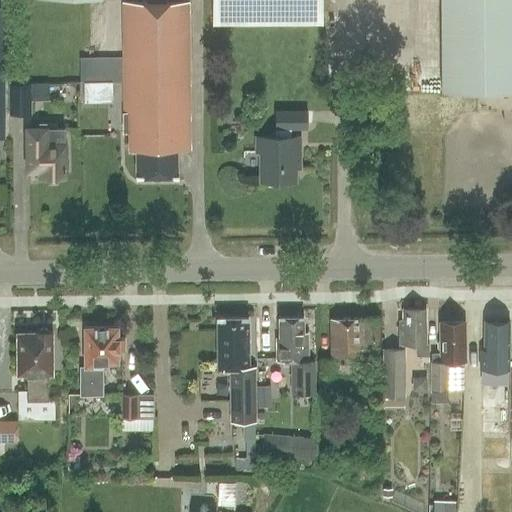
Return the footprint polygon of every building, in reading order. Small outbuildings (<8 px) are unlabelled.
[(324,25),(323,0),(214,0),(214,25),(324,25)] [(511,0),(441,0),(442,92),(511,91),(511,0)] [(124,126),(129,126),(130,151),(137,151),(138,176),(177,176),(177,151),(190,150),(189,2),(123,2),(124,126)] [(32,100),(50,100),(50,84),(9,84),(10,116),(32,115),(32,100)] [(291,128),(308,128),(308,112),(276,112),(276,137),(257,137),(257,152),(261,152),(261,181),(297,181),(297,168),(301,168),(300,137),(291,137),(291,128)] [(47,128),(47,123),(39,123),(39,128),(27,129),(28,171),(47,171),(47,177),(65,177),(65,128),(47,128)] [(384,397),(405,397),(405,345),(417,345),(417,356),(429,356),(429,344),(426,344),(426,310),(403,309),(403,320),(399,320),(399,349),(384,349),(384,397)] [(280,339),(277,339),(277,362),(292,362),(293,394),(315,394),(315,361),(308,361),(308,333),(304,333),(304,317),(279,317),(280,339)] [(232,423),(256,422),(255,367),(249,367),(248,318),(218,318),(218,369),(231,369),(232,423)] [(362,349),(375,349),(375,318),(332,319),(332,360),(323,360),(324,376),(352,376),(352,361),(362,361),(362,349)] [(465,362),(466,362),(466,322),(440,322),(441,361),(432,361),(432,391),(448,391),(448,390),(465,390),(465,362)] [(509,353),(510,322),(485,322),(484,351),(481,351),(480,409),(482,409),(481,433),(508,434),(509,353)] [(119,352),(120,352),(120,338),(119,338),(118,327),(85,327),(85,367),(81,367),(82,397),(104,396),(103,364),(119,363),(119,352)] [(48,375),(53,375),(53,332),(50,332),(46,328),(41,328),(38,332),(35,332),(17,333),(17,375),(27,375),(27,401),(49,401),(48,375)] [(415,383),(415,390),(426,390),(426,379),(419,379),(415,383)] [(271,407),(271,386),(257,386),(258,407),(271,407)] [(121,395),(121,427),(138,427),(138,395),(121,395)] [(0,442),(18,443),(17,420),(0,420),(0,442)] [(264,435),(262,455),(277,456),(314,459),(316,439),(264,435)] [(236,507),(237,483),(218,482),(217,506),(236,507)] [(435,506),(434,511),(455,511),(456,502),(444,502),(444,506),(435,506)]
